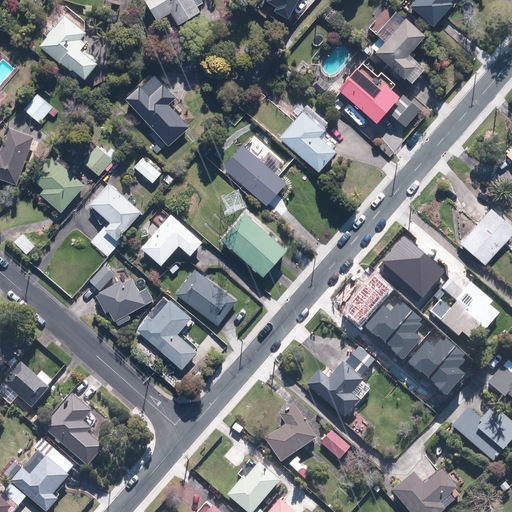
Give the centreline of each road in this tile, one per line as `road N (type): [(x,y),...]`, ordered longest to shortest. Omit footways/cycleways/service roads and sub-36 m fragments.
road 1 (residential): [(185,434),(511,58)]
road 2 (residential): [(185,434),(0,271)]
road 3 (unknown): [(412,196),(511,289)]
